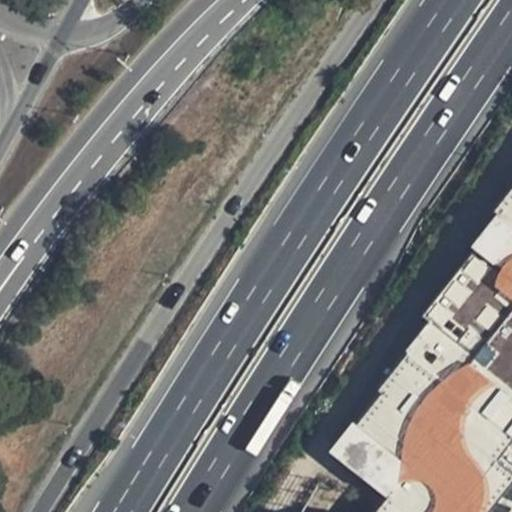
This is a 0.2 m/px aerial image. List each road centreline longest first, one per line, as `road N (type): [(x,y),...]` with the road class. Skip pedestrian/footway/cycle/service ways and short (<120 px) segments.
road 1 (secondary): [(40,511),(374,0)]
road 2 (motorway): [(447,0),(324,171),(117,511)]
road 3 (motorway): [(189,511),(378,199),(511,14)]
road 4 (primary): [(0,287),(156,90),(243,0)]
road 5 (primary): [(210,0),(68,153),(0,242)]
